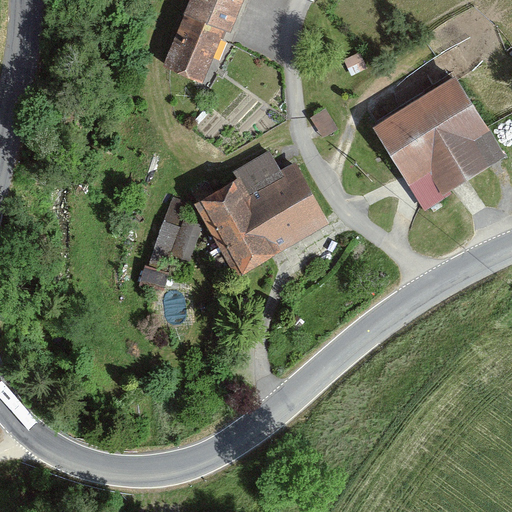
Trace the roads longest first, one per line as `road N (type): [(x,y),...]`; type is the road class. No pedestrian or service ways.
road 1 (tertiary): [(0,395),(35,438),(83,462),(130,471),(181,466),(253,427),(427,290),(511,247)]
road 2 (tertiary): [(27,0),(0,154)]
